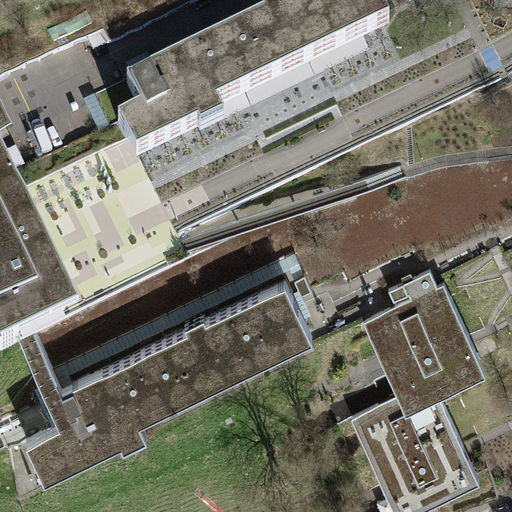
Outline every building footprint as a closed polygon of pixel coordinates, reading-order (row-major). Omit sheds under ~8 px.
[(136,111),(11,171),(18,185),(19,188),(32,182),(30,179),(45,172),(46,175),(58,169),(57,166),(71,159),(73,162),(90,154),(89,151),(99,146),(100,149),(112,143),(111,140),(121,135),(132,159),(194,129),(190,120),(385,26),(372,0),(296,0),(123,84),(136,111)] [(0,338),(13,332),(29,324),(74,303),(19,188),(18,185),(11,171),(0,148),(0,338)] [(359,319),(396,395),(401,406),(434,390),(481,368),(439,281),(433,284),(425,269),(384,288),(389,299),(404,292),(406,296),(359,319)] [(58,385),(29,324),(13,332),(55,420),(22,436),(40,474),(117,437),(113,427),(308,333),(282,278),(58,385)] [(346,324),(334,296),(303,309),(314,337),(346,324)] [(401,511),(475,477),(434,390),(401,406),(396,395),(375,405),(373,402),(347,415),(394,511),(401,511)]
